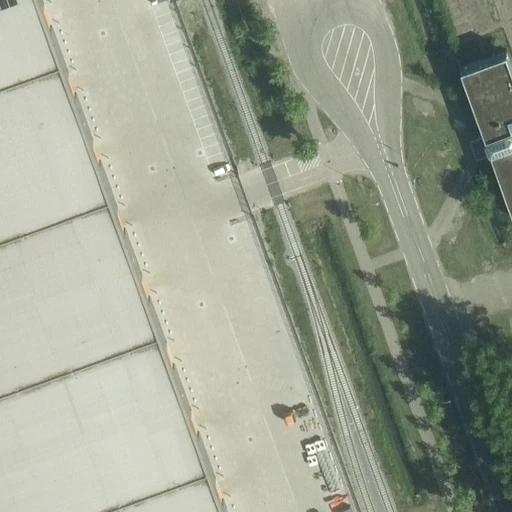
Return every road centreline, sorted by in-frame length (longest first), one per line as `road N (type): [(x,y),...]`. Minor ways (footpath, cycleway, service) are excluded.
road 1 (unclassified): [(510,511),(379,141)]
road 2 (unknown): [(191,211),(112,0)]
road 3 (unclassified): [(379,141),(386,58),(361,0)]
